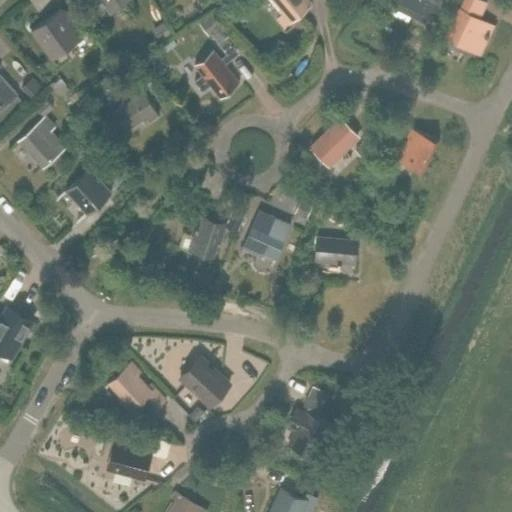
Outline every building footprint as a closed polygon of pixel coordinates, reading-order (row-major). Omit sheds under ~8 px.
[(102,0),(110,11),(125,0),(102,0)] [(276,0),(282,7),(279,8),(281,11),(276,16),(283,25),(289,20),(311,2),(308,0),(276,0)] [(394,2),(393,4),(394,5),(395,3),(409,9),(407,13),(406,15),(407,15),(408,14),(409,12),(424,19),(428,11),(434,14),(438,6),(440,0),(395,0),(394,2)] [(456,13),(447,32),(448,33),(468,42),(466,46),(480,53),(480,52),(478,51),(485,35),(486,36),(488,32),(487,31),(491,22),(494,23),(493,25),(494,23),(490,21),(490,22),(478,17),(469,13),(475,0),(463,0),(460,7),(459,6),(456,13)] [(62,5),(30,28),(29,29),(50,58),(76,39),(80,46),(86,41),(88,45),(97,38),(73,5),(66,11),(62,5)] [(236,48),(226,36),(229,34),(221,23),(213,12),(200,22),(208,33),(211,31),(219,42),(218,42),(226,52),(228,55),(236,48)] [(172,33),(164,20),(151,28),(160,41),(172,33)] [(287,40),(277,37),(274,47),(284,50),(287,40)] [(220,96),(239,81),(214,49),(194,64),(201,73),(193,79),(201,90),(210,84),(220,96)] [(124,71),(134,86),(147,77),(137,62),(124,71)] [(0,108),(18,92),(0,72),(0,65),(1,65),(0,63),(0,108)] [(41,84),(32,75),(20,86),(29,96),(41,84)] [(149,119),(158,113),(143,91),(112,111),(124,129),(146,115),(149,119)] [(53,105),(45,96),(34,105),(42,114),(53,105)] [(42,165),(64,145),(49,129),(54,125),(44,115),(18,138),(42,165)] [(350,156),(351,155),(344,148),(357,134),(339,116),(311,144),(315,148),(329,162),(339,152),(340,152),(343,149),(350,156)] [(436,140),(410,128),(398,157),(423,169),(436,140)] [(374,152),(361,139),(353,147),(366,160),(374,152)] [(116,161),(110,167),(119,177),(125,171),(116,161)] [(89,166),(65,189),(86,212),(111,189),(89,166)] [(306,217),(312,202),(300,197),(293,212),(306,217)] [(245,210),(233,205),(226,225),(238,230),(245,210)] [(253,220),(242,246),(258,253),(260,249),(275,256),(285,234),(290,221),(274,214),(259,207),(253,220)] [(226,221),(199,212),(187,248),(212,256),(218,238),(220,239),(226,221)] [(315,265),(353,268),(354,268),(356,237),(339,236),(316,234),(314,265),(315,265)] [(279,309),(282,300),(274,298),(271,307),(279,309)] [(0,353),(8,359),(31,319),(7,304),(0,316),(0,315),(0,353)] [(211,402),(229,383),(212,367),(213,366),(209,363),(208,364),(196,352),(195,353),(196,354),(179,373),(211,402)] [(151,390),(137,374),(142,370),(132,359),(109,380),(122,395),(120,397),(130,409),(146,395),(156,406),(166,398),(155,386),(151,390)] [(331,422),(317,416),(324,401),(307,393),(303,403),(307,405),(305,410),(295,406),(287,425),(292,428),(286,441),(313,454),(322,434),(325,435),(331,422)] [(204,410),(197,403),(187,413),(195,420),(204,410)] [(144,477),(152,450),(142,447),(145,435),(129,431),(126,443),(113,439),(106,467),(144,477)] [(308,511),(317,494),(306,489),(303,497),(281,487),(269,511),(308,511)] [(203,511),(206,507),(175,489),(171,496),(177,499),(169,511),(203,511)]
